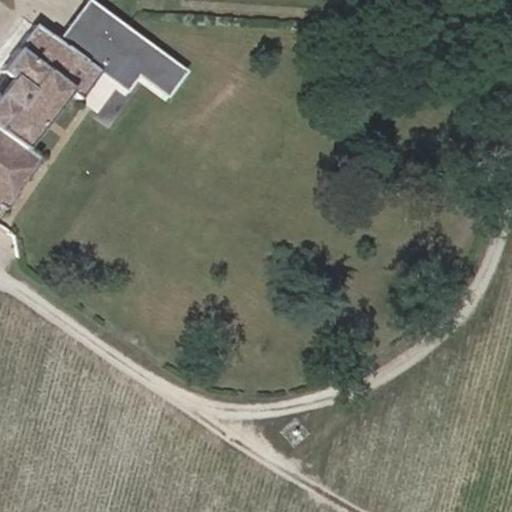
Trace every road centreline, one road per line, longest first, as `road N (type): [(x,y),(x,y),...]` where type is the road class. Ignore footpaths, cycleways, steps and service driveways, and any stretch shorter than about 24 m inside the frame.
road 1 (track): [(0,279),(197,407),(274,410),(342,396),(436,341),(480,284),(511,191)]
road 2 (track): [(197,407),(360,511)]
